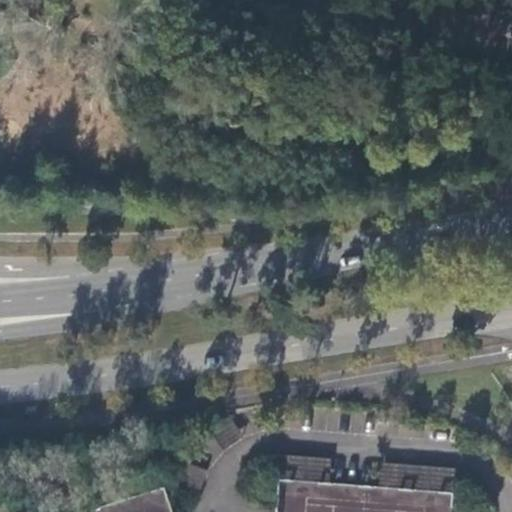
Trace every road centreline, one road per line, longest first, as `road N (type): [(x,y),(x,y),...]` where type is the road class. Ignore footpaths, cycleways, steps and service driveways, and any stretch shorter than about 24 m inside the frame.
road 1 (primary): [(0,386),(511,309)]
road 2 (tertiary): [(269,267),(141,311),(0,328)]
road 3 (primary): [(269,267),(0,307)]
road 4 (tertiary): [(269,267),(0,269)]
road 5 (primary): [(511,227),(269,267)]
